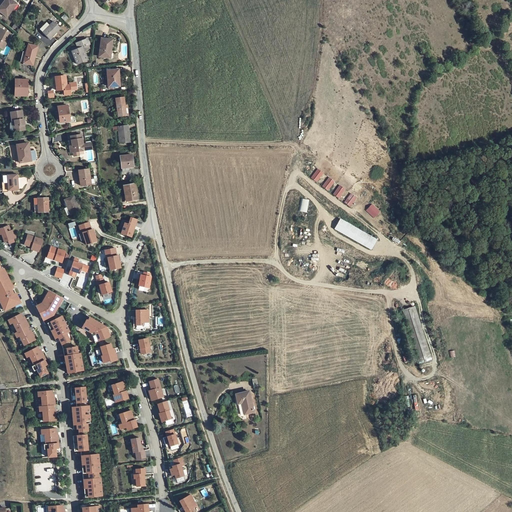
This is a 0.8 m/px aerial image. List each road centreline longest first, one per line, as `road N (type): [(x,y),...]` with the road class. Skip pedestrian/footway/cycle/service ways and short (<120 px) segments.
road 1 (unclassified): [(155,224),(201,413),(237,511)]
road 2 (track): [(165,267),(276,262),(300,281),(414,294)]
road 3 (residential): [(20,271),(61,380),(74,511)]
road 4 (unclassified): [(130,19),(155,224)]
road 5 (residential): [(120,322),(163,505)]
road 6 (residential): [(49,171),(40,69),(93,11)]
